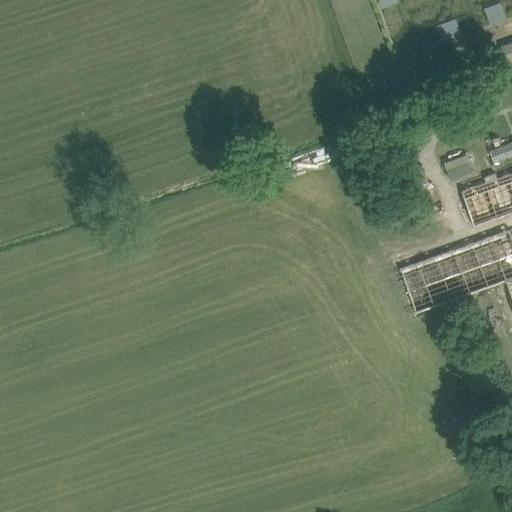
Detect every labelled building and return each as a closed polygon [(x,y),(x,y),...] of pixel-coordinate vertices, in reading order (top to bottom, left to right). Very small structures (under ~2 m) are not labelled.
[(485,9),(491,24),(506,19),(500,3),(485,9)] [(436,26),(442,41),(461,35),(455,20),(436,26)] [(511,172),(458,192),(471,228),(511,213),(511,172)] [(409,313),(502,287),(511,324),(511,228),(395,261),(409,313)] [(446,320),(447,322),(423,334),(439,366),(496,337),(480,305),(456,317),(455,315),(446,320)]
